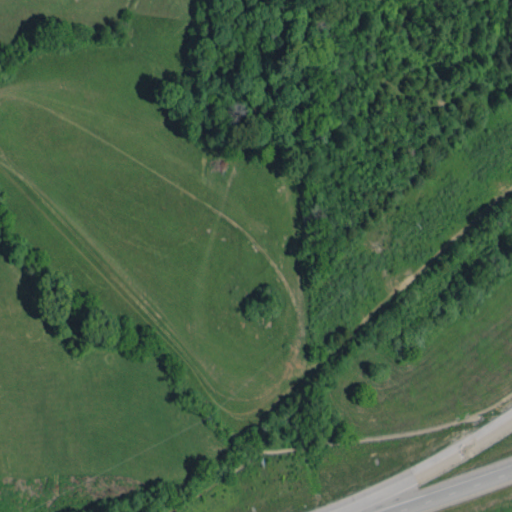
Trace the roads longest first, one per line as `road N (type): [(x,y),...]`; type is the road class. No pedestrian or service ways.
road 1 (motorway): [(511,419),(455,457),(341,511)]
road 2 (motorway): [(511,472),(396,511)]
